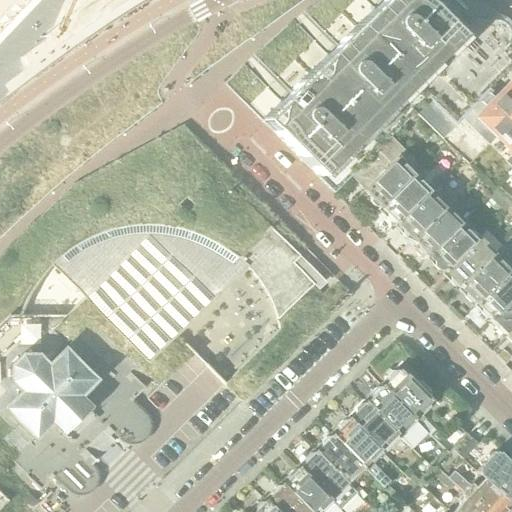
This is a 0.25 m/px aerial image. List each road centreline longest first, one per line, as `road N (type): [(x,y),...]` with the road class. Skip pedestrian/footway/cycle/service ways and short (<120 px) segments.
road 1 (residential): [(177,511),(395,300)]
road 2 (residential): [(220,0),(0,144)]
road 3 (residential): [(395,300),(243,146)]
road 4 (residential): [(395,300),(511,417)]
